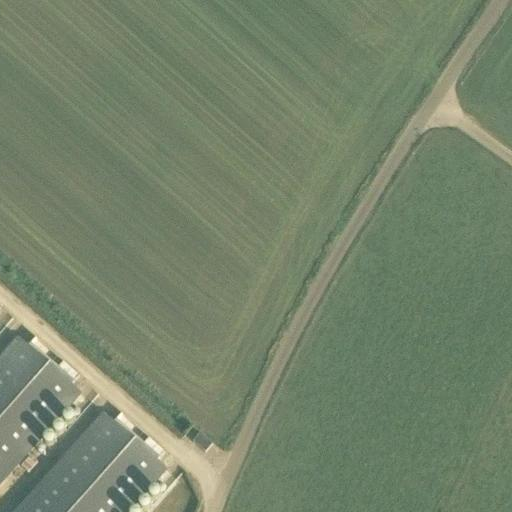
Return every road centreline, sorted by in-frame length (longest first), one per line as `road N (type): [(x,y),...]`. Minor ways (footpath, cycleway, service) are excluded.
road 1 (unclassified): [(216,511),(347,232),(496,0)]
road 2 (unknown): [(0,290),(224,492)]
